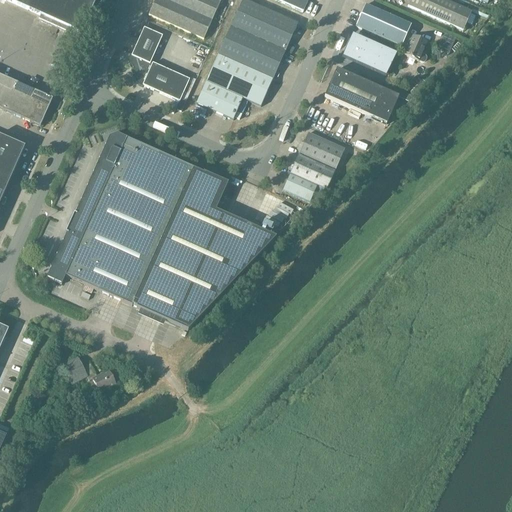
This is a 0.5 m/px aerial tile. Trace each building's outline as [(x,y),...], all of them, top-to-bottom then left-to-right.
[(2,0),(43,17),(41,22),(68,34),(70,30),(81,34),(95,0),(2,0)] [(155,0),(148,16),(203,40),(221,0),(155,0)] [(273,0),(303,13),(308,0),(273,0)] [(410,0),(407,7),(463,32),(471,13),(440,0),(410,0)] [(242,1),(218,56),(196,105),(233,121),(243,100),(261,108),(297,25),(242,1)] [(355,28),(377,37),(401,48),(402,47),(407,49),(404,56),(418,62),(419,62),(422,63),(424,63),(425,62),(426,60),(426,58),(425,57),(422,55),(427,43),(407,34),(411,26),(365,6),(355,28)] [(143,87),(179,103),(189,81),(150,63),(162,37),(144,29),(132,56),(130,56),(129,60),(139,86),(143,88),(143,87)] [(449,42),(432,34),(428,43),(445,50),(449,42)] [(342,57),(341,59),(386,79),(387,77),(395,59),(395,58),(396,56),(352,36),(351,38),(342,57)] [(368,118),(386,126),(398,99),(336,71),(324,98),(313,122),(358,141),(368,118)] [(52,100),(0,76),(0,109),(39,127),(40,128),(52,100)] [(422,81),(410,93),(414,97),(426,85),(422,81)] [(65,277),(188,332),(276,239),(215,212),(220,202),(227,185),(210,177),(203,174),(202,175),(193,170),(193,169),(117,135),(109,138),(75,215),(73,215),(65,234),(66,235),(46,279),(61,286),(65,277)] [(289,175),(317,187),(326,191),(344,151),(307,135),(289,175)] [(0,202),(24,149),(0,137),(0,202)] [(326,191),(317,187),(289,175),(282,191),(309,204),(311,200),(315,202),(326,191)] [(61,367),(71,386),(87,378),(89,383),(92,381),(100,395),(115,387),(108,372),(97,378),(90,365),(83,369),(77,358),(61,367)]
